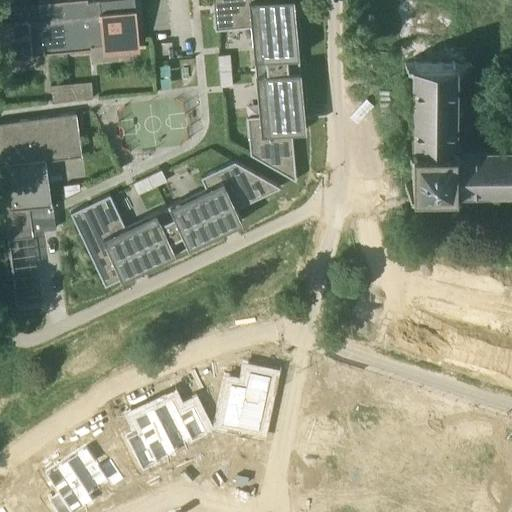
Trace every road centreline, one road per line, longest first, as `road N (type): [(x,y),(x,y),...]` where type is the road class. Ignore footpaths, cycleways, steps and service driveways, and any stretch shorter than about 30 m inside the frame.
road 1 (residential): [(511,414),(302,344),(333,203)]
road 2 (residential): [(333,203),(46,339),(0,334)]
road 3 (residential): [(333,203),(332,0)]
road 4 (unknown): [(201,0),(217,126)]
